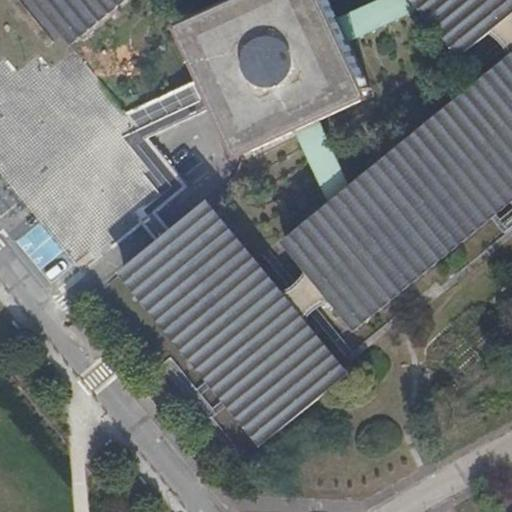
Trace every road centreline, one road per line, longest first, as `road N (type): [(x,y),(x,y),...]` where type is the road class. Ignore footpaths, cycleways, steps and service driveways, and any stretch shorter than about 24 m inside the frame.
road 1 (residential): [(208,511),(0,261)]
road 2 (residential): [(511,446),(401,511)]
